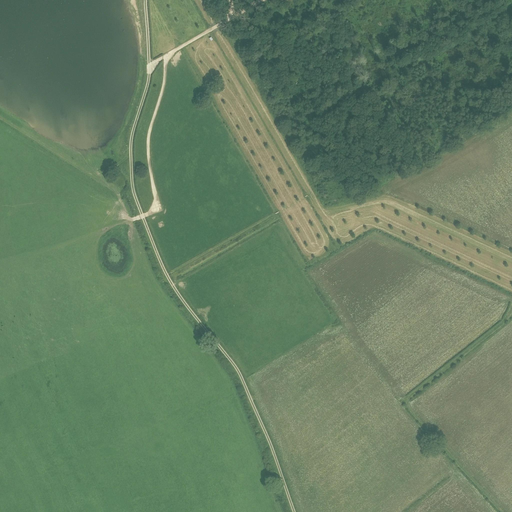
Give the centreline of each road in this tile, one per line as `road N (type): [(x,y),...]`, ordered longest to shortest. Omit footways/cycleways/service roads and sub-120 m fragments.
road 1 (track): [(511,306),(506,321),(407,399),(503,511)]
road 2 (track): [(167,275),(131,182),(131,135),(149,73),(145,0)]
road 3 (track): [(294,511),(242,379),(167,275)]
